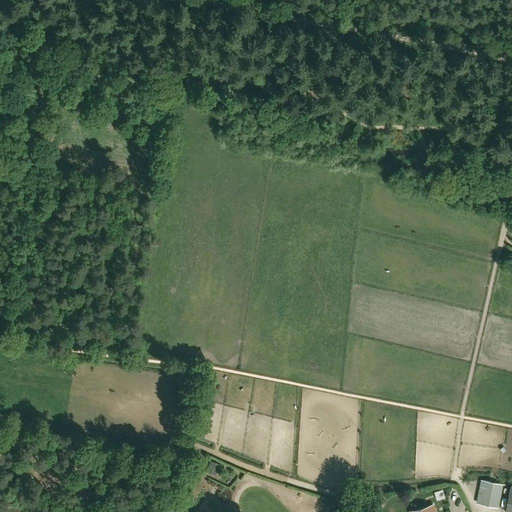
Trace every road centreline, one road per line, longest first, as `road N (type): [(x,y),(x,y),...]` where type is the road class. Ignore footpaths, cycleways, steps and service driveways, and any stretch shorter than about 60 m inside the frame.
road 1 (track): [(161,0),(511,60)]
road 2 (unknown): [(452,481),(330,494),(174,436)]
road 3 (track): [(503,237),(452,481)]
